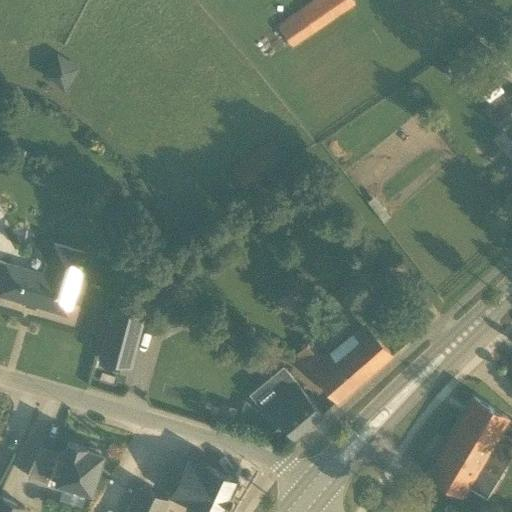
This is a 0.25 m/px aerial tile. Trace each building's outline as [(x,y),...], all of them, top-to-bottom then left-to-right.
[(292,47),(355,3),(352,0),(311,0),(276,25),(292,47)] [(60,52),(44,70),(64,87),(80,70),(60,52)] [(511,85),(483,108),(499,129),(511,118),(511,85)] [(246,187),(278,164),(264,145),(232,168),(246,187)] [(0,292),(68,313),(84,255),(50,244),(41,275),(6,264),(0,284),(0,292)] [(283,305),(302,289),(290,274),(271,289),(283,305)] [(130,365),(144,316),(113,308),(99,357),(130,365)] [(336,401),(393,353),(365,320),(352,332),(358,339),(334,359),(328,353),(326,350),(322,354),(311,341),(295,355),(336,401)] [(295,436),(323,413),(295,380),(262,407),(276,424),(281,420),(295,436)] [(475,503),(511,443),(498,435),(509,418),(474,397),(428,474),(475,503)] [(237,409),(220,403),(216,416),(233,421),(237,409)] [(80,445),(73,443),(74,442),(68,440),(65,449),(61,448),(60,452),(42,447),(28,476),(60,486),(61,482),(91,491),(103,452),(99,451),(100,449),(90,446),(89,448),(85,447),(86,445),(80,443),(80,445)] [(203,511),(222,511),(238,479),(187,456),(170,493),(188,501),(187,503),(203,511)] [(163,511),(169,500),(138,485),(125,511),(163,511)] [(0,511),(22,511),(25,507),(0,495),(0,511)]
